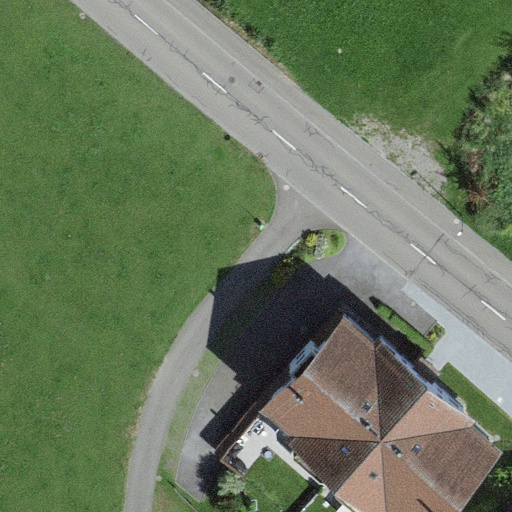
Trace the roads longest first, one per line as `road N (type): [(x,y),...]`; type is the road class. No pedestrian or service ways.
road 1 (residential): [(122,0),(511,325)]
road 2 (track): [(132,511),(138,387),(309,160)]
